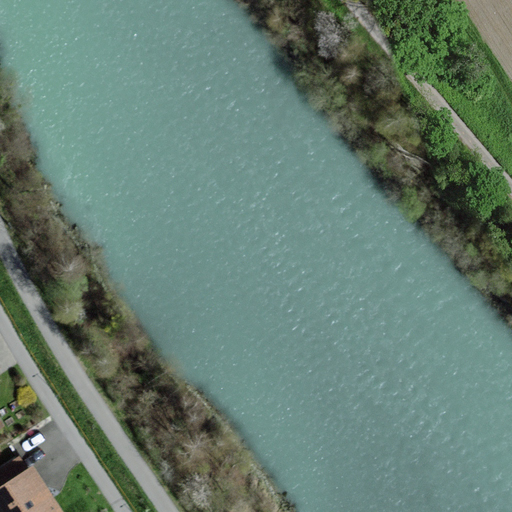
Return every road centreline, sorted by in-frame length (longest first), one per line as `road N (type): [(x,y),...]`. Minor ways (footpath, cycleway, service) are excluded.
road 1 (track): [(0,234),(62,352),(169,511)]
road 2 (track): [(349,0),(511,190)]
road 3 (residential): [(124,511),(0,315)]
